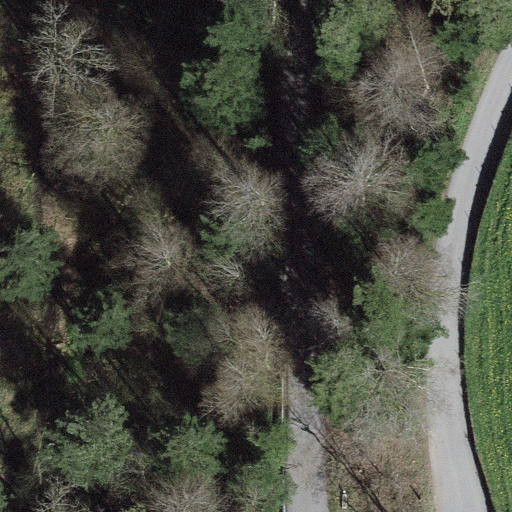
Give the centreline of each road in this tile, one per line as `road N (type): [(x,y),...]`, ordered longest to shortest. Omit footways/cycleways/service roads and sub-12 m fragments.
road 1 (unclassified): [(309,511),(297,139),(313,0)]
road 2 (unclassified): [(511,69),(462,196),(446,279),(442,368),(462,511)]
